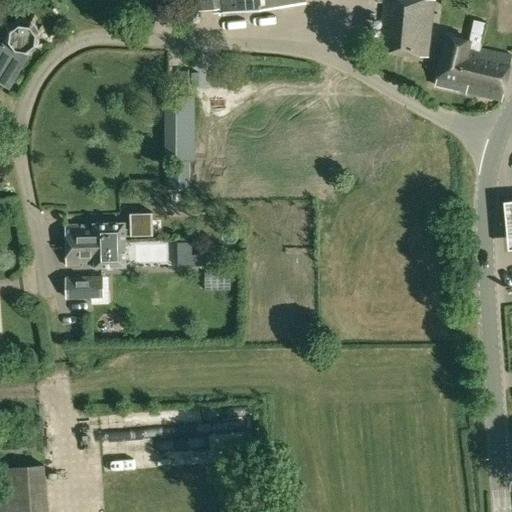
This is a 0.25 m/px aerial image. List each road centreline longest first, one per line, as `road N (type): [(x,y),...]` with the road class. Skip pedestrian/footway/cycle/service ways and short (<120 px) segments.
road 1 (unclassified): [(47,293),(16,180),(17,125),(37,77),(60,49),(86,38),(271,44),(333,58),(493,140)]
road 2 (tertiary): [(505,511),(484,279),(483,165),(493,140)]
road 3 (track): [(47,293),(78,511)]
